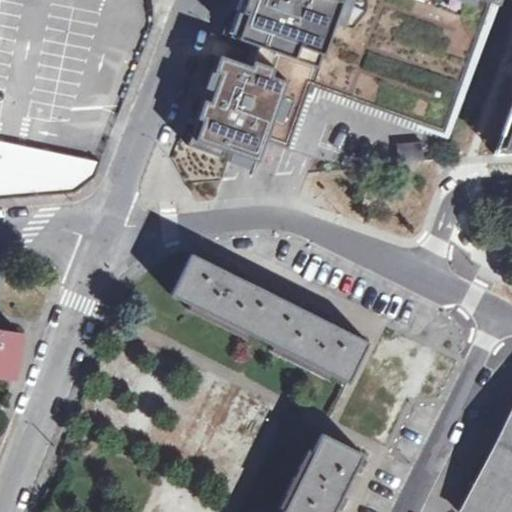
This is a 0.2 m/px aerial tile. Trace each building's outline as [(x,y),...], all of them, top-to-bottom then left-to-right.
[(0,0),(0,198),(75,192),(95,177),(99,164),(22,147),(0,141),(0,0)] [(138,0),(135,10),(152,15),(152,0),(138,0)] [(239,0),(186,148),(254,171),(262,140),(283,146),(306,86),(434,133),(445,137),(490,3),(498,5),(499,0),(239,0)] [(511,106),(495,154),(511,152),(511,106)] [(396,145),(400,162),(422,158),(419,141),(396,145)] [(192,254),(172,295),(348,383),(368,342),(326,321),(329,316),(318,310),(315,316),(244,281),(247,275),(236,269),(234,275),(192,254)] [(22,334),(0,330),(0,376),(15,378),(22,334)] [(503,511),(511,495),(511,407),(459,511),(503,511)] [(333,511),(336,507),(341,510),(347,498),(342,496),(362,454),(321,434),(282,511),(333,511)] [(511,511),(511,495),(503,511),(511,511)]
